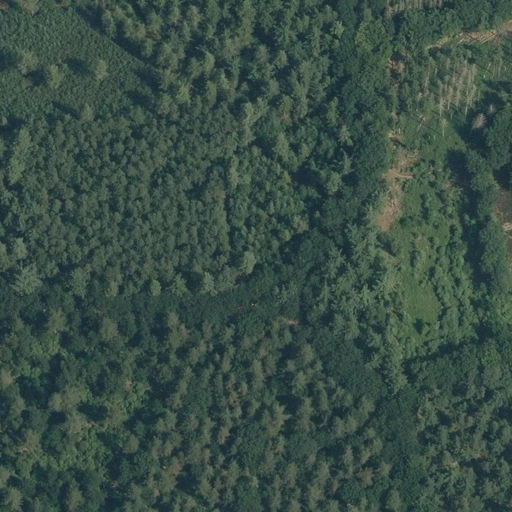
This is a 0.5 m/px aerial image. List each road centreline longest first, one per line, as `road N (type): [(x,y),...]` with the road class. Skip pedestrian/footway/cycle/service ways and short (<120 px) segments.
road 1 (track): [(307,331),(247,305),(229,233),(227,183),(239,145),(234,121),(210,94),(125,53),(97,30),(101,0)]
road 2 (track): [(413,511),(383,416),(307,331),(305,273)]
road 3 (track): [(219,312),(0,311)]
road 4 (track): [(362,172),(346,0)]
road 5 (track): [(383,416),(511,374)]
road 6 (track): [(305,273),(339,241),(360,197),(362,172)]
